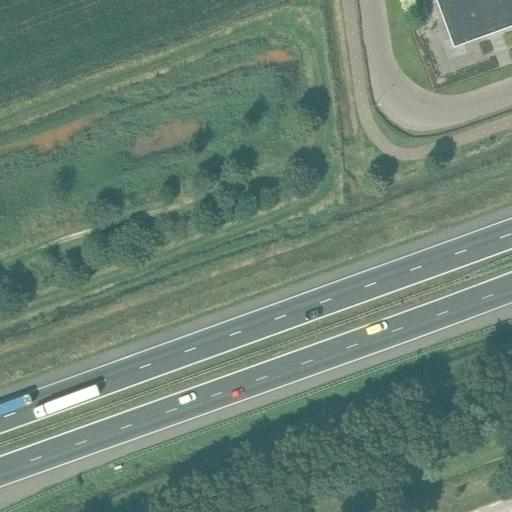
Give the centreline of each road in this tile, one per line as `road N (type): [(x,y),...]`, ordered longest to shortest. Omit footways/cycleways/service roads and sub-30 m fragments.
road 1 (motorway): [(511,231),(0,417)]
road 2 (motorway): [(0,470),(511,285)]
road 3 (unclassified): [(511,91),(465,108),(410,111),(381,70),(372,0)]
